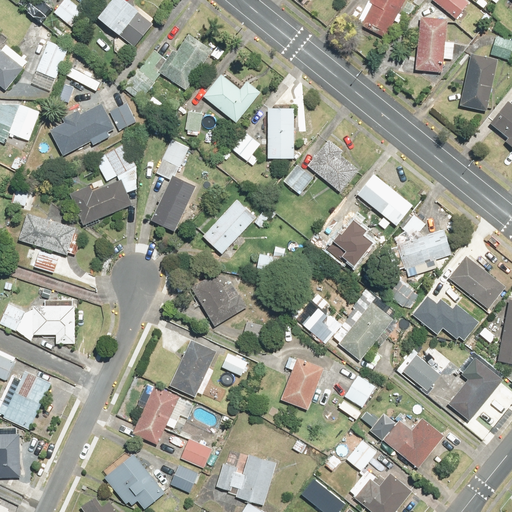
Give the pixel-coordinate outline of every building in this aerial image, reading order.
[(83,11),(70,0),(63,0),(54,12),(71,26),(83,11)] [(128,0),(112,0),(100,17),(136,45),(155,21),(128,0)] [(388,36),(405,0),(370,0),(360,23),(388,36)] [(468,0),(434,0),(458,18),(471,2),(468,0)] [(449,18),(422,16),(418,69),(444,71),(445,58),(454,59),(455,43),(447,42),(449,18)] [(154,50),(127,90),(142,101),(162,73),(187,90),(214,50),(190,33),(178,52),(175,50),(168,59),(154,50)] [(511,54),(511,40),(494,37),(491,55),(511,58),(511,54)] [(67,48),(49,40),(36,69),(55,77),(67,48)] [(0,46),(0,84),(6,89),(29,62),(8,44),(3,49),(0,46)] [(499,58),(473,53),(462,104),(488,110),(499,58)] [(223,74),(205,96),(238,122),(263,92),(249,81),(242,89),(223,74)] [(511,99),(511,101),(510,100),(492,122),(510,137),(507,140),(511,144),(511,99)] [(68,121),(52,129),(65,156),(117,130),(104,103),(82,114),(80,109),(66,116),(68,121)] [(127,103),(110,110),(118,128),(135,121),(127,103)] [(296,107),(270,107),(270,159),(296,159),(296,107)] [(202,112),(188,112),(187,134),(202,134),(202,112)] [(260,146),(245,132),(232,148),(247,161),(260,146)] [(187,145),(172,138),(157,170),(172,177),(187,145)] [(331,138),(309,165),(341,191),(360,169),(342,154),(345,150),(331,138)] [(129,143),(97,161),(108,181),(119,175),(121,180),(94,191),(92,185),(71,193),(84,225),(134,204),(129,192),(138,189),(138,160),(129,143)] [(315,178),(297,164),(283,181),(301,195),(315,178)] [(376,173),(360,194),(398,225),(415,205),(376,173)] [(176,231),(198,185),(174,174),(153,221),(176,231)] [(224,254),(257,217),(238,200),(205,237),(224,254)] [(78,227),(29,212),(21,238),(70,253),(78,227)] [(426,222),(415,213),(402,228),(413,237),(426,222)] [(453,253),(445,228),(394,245),(402,270),(453,253)] [(382,247),(365,232),(343,255),(360,271),(382,247)] [(468,254),(450,276),(454,279),(447,288),(466,303),(473,294),(489,307),(507,285),(468,254)] [(284,257),(258,256),(258,271),(283,272),(284,257)] [(218,274),(194,287),(215,326),(250,307),(242,292),(231,298),(218,274)] [(429,291),(413,310),(440,332),(445,325),(459,337),(462,333),(465,336),(477,320),(456,303),(454,306),(441,296),(438,299),(429,291)] [(354,324),(339,342),(361,360),(396,319),(366,294),(346,317),(354,324)] [(511,297),(509,297),(499,359),(511,361),(511,297)] [(310,303),(299,317),(314,329),(309,335),(321,345),(346,316),(326,299),(318,309),(310,303)] [(27,312),(9,304),(0,324),(18,332),(19,330),(32,340),(36,334),(57,334),(58,343),(77,343),(76,305),(35,306),(35,309),(27,312)] [(265,325),(246,322),(243,340),(261,344),(265,325)] [(218,350),(192,338),(172,383),(198,395),(218,350)] [(16,361),(0,353),(0,377),(7,381),(16,361)] [(249,363),(228,353),(221,367),(242,377),(249,363)] [(442,375),(416,354),(402,371),(428,392),(442,375)] [(471,420),(504,378),(476,356),(463,373),(469,377),(449,402),(471,420)] [(310,408),(325,366),(298,357),(283,399),(310,408)] [(31,429),(53,382),(27,370),(23,379),(16,376),(5,401),(0,398),(0,410),(6,413),(4,417),(31,429)] [(377,387),(358,375),(344,395),(363,408),(377,387)] [(180,395),(156,384),(135,432),(159,443),(180,395)] [(384,412),(371,428),(420,466),(446,433),(423,415),(413,428),(401,418),(397,422),(384,412)] [(8,426),(0,426),(0,478),(23,477),(21,433),(9,433),(8,426)] [(213,448),(189,438),(181,459),(205,469),(213,448)] [(377,451),(362,439),(346,459),(360,471),(377,451)] [(166,492),(135,452),(105,476),(127,503),(131,500),(134,504),(139,499),(146,508),(166,492)] [(276,461),(249,454),(244,473),(238,472),(239,466),(223,462),(217,485),(229,489),(229,491),(238,494),(238,495),(265,503),(276,461)] [(200,472),(179,463),(170,485),(190,494),(200,472)] [(357,494),(355,496),(374,511),(395,511),(414,490),(392,471),(386,478),(382,474),(379,477),(375,474),(366,476),(353,491),(357,494)] [(98,495),(83,504),(88,511),(119,511),(111,500),(104,505),(98,495)] [(263,511),(246,503),(241,511),(263,511)]
